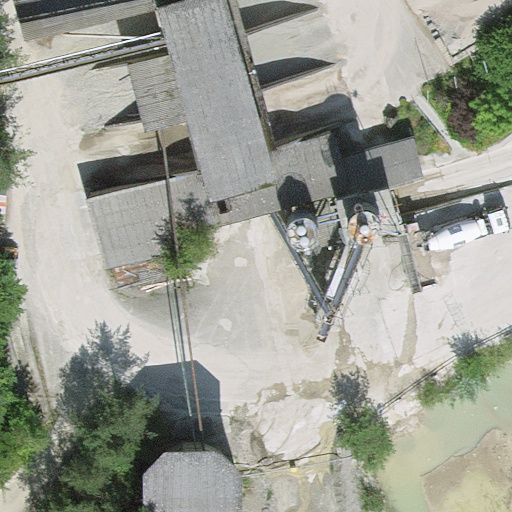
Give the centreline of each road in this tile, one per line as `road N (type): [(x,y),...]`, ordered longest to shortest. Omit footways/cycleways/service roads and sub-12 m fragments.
road 1 (track): [(1,0),(41,115),(53,312),(159,383),(302,382),(436,318),(511,268)]
road 2 (track): [(321,511),(302,382)]
